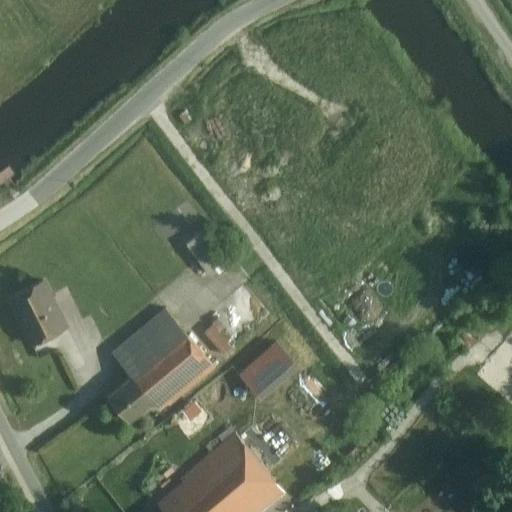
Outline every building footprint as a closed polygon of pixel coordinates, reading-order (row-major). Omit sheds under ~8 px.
[(200,236),(186,247),(208,275),(222,265),(200,236)] [(52,282),(11,299),(34,352),(74,335),(52,282)] [(166,309),(112,356),(136,384),(111,405),(136,434),(215,366),(166,309)] [(206,330),(228,352),(237,343),(216,321),(206,330)] [(253,511),(285,487),(240,432),(163,494),(169,502),(156,511),(253,511)] [(0,511),(16,511),(10,499),(0,504),(0,511)]
